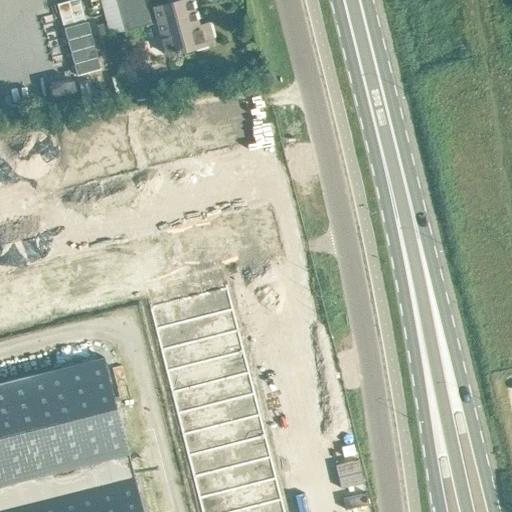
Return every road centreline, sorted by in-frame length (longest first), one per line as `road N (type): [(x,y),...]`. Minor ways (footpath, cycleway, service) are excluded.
road 1 (unclassified): [(391,511),(319,116),(290,0)]
road 2 (unknown): [(85,182),(129,255),(219,369),(254,511)]
road 3 (primary): [(427,328),(349,0)]
road 4 (unknown): [(169,511),(125,349),(84,344),(0,358)]
road 5 (track): [(511,196),(473,0)]
road 6 (primary): [(495,511),(466,410),(427,328)]
road 7 (primary): [(427,328),(440,511)]
